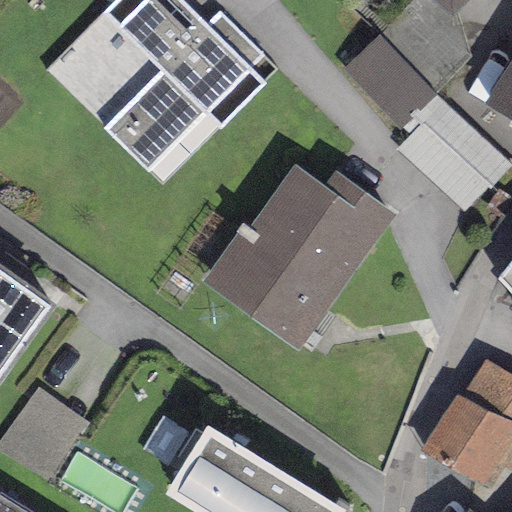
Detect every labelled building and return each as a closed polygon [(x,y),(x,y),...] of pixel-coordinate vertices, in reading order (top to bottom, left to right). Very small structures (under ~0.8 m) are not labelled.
[(205,31),(173,0),(119,0),(48,73),(105,129),(103,132),(160,188),(215,131),(219,135),(263,90),(260,86),(274,72),(218,17),(205,31)] [(475,0),(416,0),(451,29),(475,0)] [(438,101),(380,41),(341,74),(394,135),(412,121),(438,101)] [(511,64),(485,109),(511,125),(511,64)] [(421,129),(398,153),(464,214),(509,165),(438,101),(412,121),(421,129)] [(395,223),(334,178),(322,194),(294,173),(249,235),(242,230),(200,288),(295,358),(395,223)] [(511,270),(498,284),(511,299),(511,270)] [(0,276),(0,390),(53,313),(0,276)] [(511,378),(482,359),(421,455),(485,495),(500,471),(511,478),(511,378)] [(88,425),(35,389),(0,439),(0,446),(49,481),(88,425)] [(333,511),(207,435),(164,506),(173,511),(333,511)]
